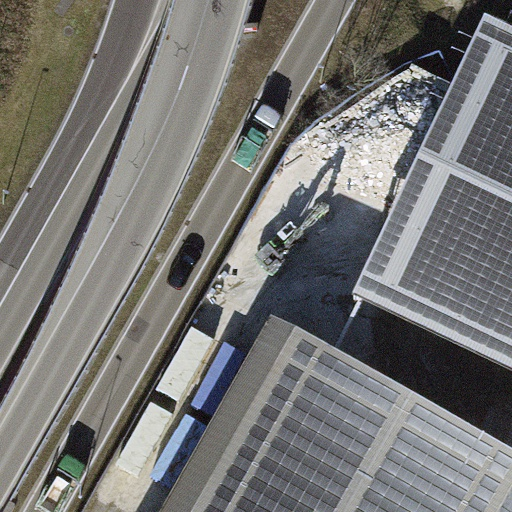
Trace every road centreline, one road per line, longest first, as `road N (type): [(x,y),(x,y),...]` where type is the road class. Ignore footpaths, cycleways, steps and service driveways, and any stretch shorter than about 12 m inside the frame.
road 1 (secondary): [(46,511),(335,0)]
road 2 (secondary): [(0,474),(161,173),(209,65),(225,0)]
road 3 (secondary): [(192,0),(0,343)]
road 4 (secondary): [(136,0),(90,110),(0,278)]
